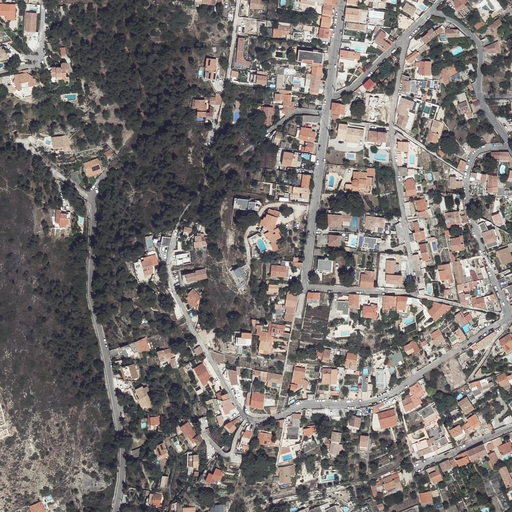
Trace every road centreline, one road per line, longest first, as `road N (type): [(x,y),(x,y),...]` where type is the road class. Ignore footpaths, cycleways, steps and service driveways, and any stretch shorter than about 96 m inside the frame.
road 1 (residential): [(510,147),(479,152),(465,174),(470,220),(511,316),(376,399),(247,416),(169,281),(179,221)]
road 2 (residential): [(115,511),(122,448),(92,302),(93,195)]
road 3 (residential): [(415,295),(391,127),(405,38)]
road 4 (track): [(200,190),(226,94),(238,0)]
road 5 (residential): [(304,287),(326,114)]
